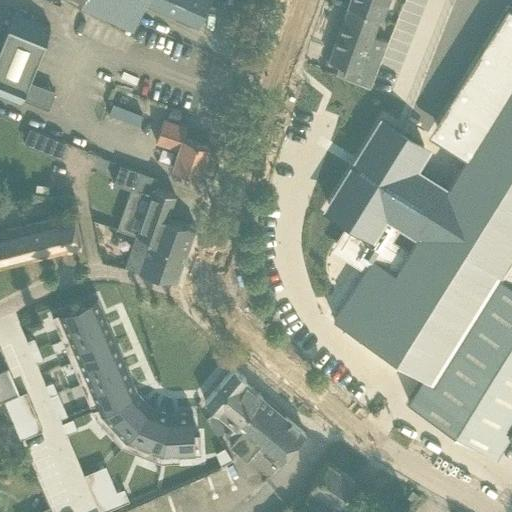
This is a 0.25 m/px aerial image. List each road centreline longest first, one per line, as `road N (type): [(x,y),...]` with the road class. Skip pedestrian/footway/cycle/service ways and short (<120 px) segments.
road 1 (tertiary): [(490,511),(367,444),(246,335),(217,294)]
road 2 (tertiary): [(217,294),(219,248),(302,0)]
road 3 (unclassified): [(0,308),(53,283),(97,274),(217,294)]
